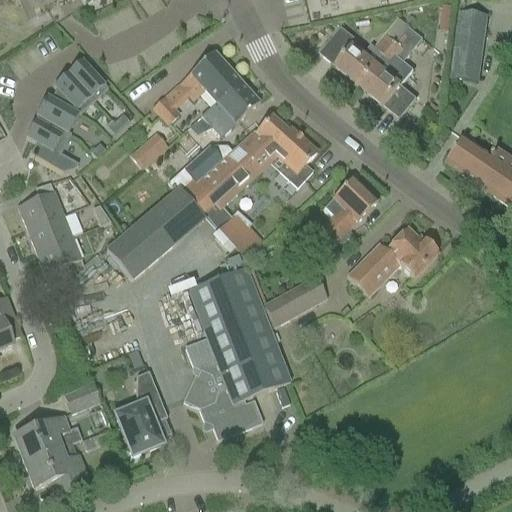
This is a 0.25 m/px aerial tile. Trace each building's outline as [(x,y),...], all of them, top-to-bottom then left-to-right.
[(0,0),(0,1),(2,2),(7,0),(16,0),(25,0),(30,10),(36,12),(42,9),(60,0),(0,0)] [(441,10),(440,17),(450,18),(451,11),(441,10)] [(449,81),(477,86),(486,20),(457,16),(449,81)] [(332,43),(319,58),(332,69),(360,91),(410,33),(398,23),(374,51),(372,50),(364,61),(352,51),(354,49),(357,45),(340,32),(338,35),(332,43)] [(410,33),(360,91),(399,123),(416,103),(401,90),(413,74),(403,66),(422,43),(410,33)] [(215,109),(239,86),(213,58),(178,89),(152,113),(165,128),(167,131),(178,121),(176,118),(172,115),(188,100),(192,104),(194,106),(204,97),(214,108),(215,109)] [(80,65),(66,78),(92,107),(107,94),(80,65)] [(66,78),(52,91),(55,94),(55,93),(78,118),(79,119),(92,107),(66,78)] [(198,122),(187,132),(195,141),(210,135),(218,144),(235,130),(244,122),(258,108),(239,86),(215,109),(214,108),(198,122)] [(45,102),(34,122),(37,123),(37,122),(66,139),(67,138),(78,118),(55,93),(55,94),(49,104),(45,102)] [(121,120),(113,128),(118,134),(127,126),(121,120)] [(34,125),(24,142),(35,148),(28,160),(61,178),(73,175),(77,170),(59,159),(70,140),(67,138),(66,139),(37,122),(37,123),(35,126),(34,125)] [(189,185),(178,195),(200,221),(201,222),(239,266),(262,247),(235,217),(230,223),(221,213),(262,177),(277,163),(284,169),(277,177),(296,194),(313,175),(305,168),(315,158),(285,131),(282,134),(270,123),(255,139),(253,137),(223,165),(195,189),(190,184),(189,185)] [(110,125),(104,131),(112,140),(118,134),(113,128),(110,125)] [(129,160),(141,174),(166,153),(154,138),(129,160)] [(465,141),(446,168),(511,213),(511,162),(498,153),(494,160),(465,141)] [(98,150),(89,158),(95,164),(103,155),(98,150)] [(198,167),(186,178),(190,184),(195,189),(223,165),(213,154),(198,167)] [(347,236),(376,207),(352,183),(322,213),(332,223),(317,237),(334,251),(341,259),(356,245),(347,236)] [(16,212),(25,235),(61,221),(49,189),(34,194),(38,203),(16,212)] [(92,214),(98,232),(109,227),(97,212),(92,214)] [(149,220),(106,256),(125,279),(168,243),(149,220)] [(25,235),(35,258),(69,243),(61,221),(25,235)] [(347,280),(368,301),(399,270),(412,282),(435,258),(422,245),(419,248),(405,234),(384,256),(377,249),(347,280)] [(69,243),(35,258),(44,280),(65,271),(71,285),(82,276),(69,243)] [(288,388),(281,369),(245,275),(188,297),(206,344),(183,353),(191,375),(190,377),(193,383),(182,407),(198,415),(203,427),(210,431),(216,445),(215,445),(215,447),(261,429),(252,406),(243,410),(242,406),(288,388)] [(260,311),(272,334),(326,304),(314,281),(260,311)] [(0,356),(11,352),(8,345),(19,341),(5,304),(0,306),(0,356)] [(135,382),(134,412),(114,421),(130,462),(160,450),(151,428),(162,423),(163,424),(165,423),(147,377),(135,382)] [(63,402),(70,419),(98,408),(91,391),(63,402)] [(13,442),(23,468),(59,454),(54,441),(66,436),(61,423),(13,442)] [(88,491),(80,473),(76,462),(64,467),(59,454),(23,468),(33,494),(47,489),(53,505),(61,501),(88,491)]
